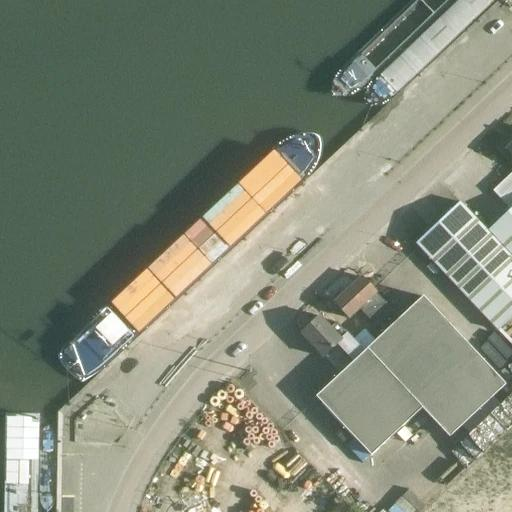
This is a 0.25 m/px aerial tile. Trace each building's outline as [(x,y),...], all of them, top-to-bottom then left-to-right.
[(511,173),(503,181),(492,192),(509,209),(511,205),(511,173)] [(459,203),(415,244),(419,247),(429,259),(497,331),(511,317),(511,207),(486,232),(459,203)] [(374,330),(380,337),(391,326),(385,319),(391,313),(375,296),(377,294),(361,278),(334,303),(349,319),(360,309),(377,327),(374,330)] [(240,296),(223,313),(231,321),(248,305),(240,296)] [(449,438),(505,386),(422,297),(391,326),(380,337),(364,352),(336,323),(330,328),(319,317),(300,335),(322,358),(336,345),(353,362),(317,396),(331,410),(371,456),(422,409),(449,438)] [(56,412),(0,411),(0,511),(81,511),(82,508),(116,480),(116,447),(70,447),(70,421),(56,412)] [(511,431),(431,511),(510,511),(511,511),(511,431)]
